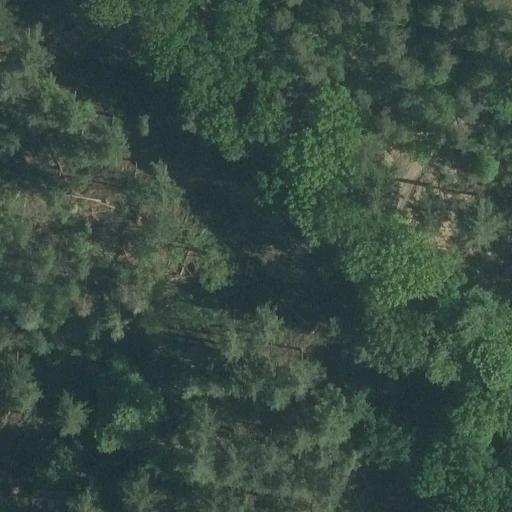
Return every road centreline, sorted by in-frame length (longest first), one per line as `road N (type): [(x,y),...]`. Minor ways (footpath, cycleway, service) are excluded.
road 1 (track): [(130,0),(354,258)]
road 2 (track): [(354,258),(393,257),(402,167),(511,70)]
road 3 (track): [(354,258),(511,437)]
